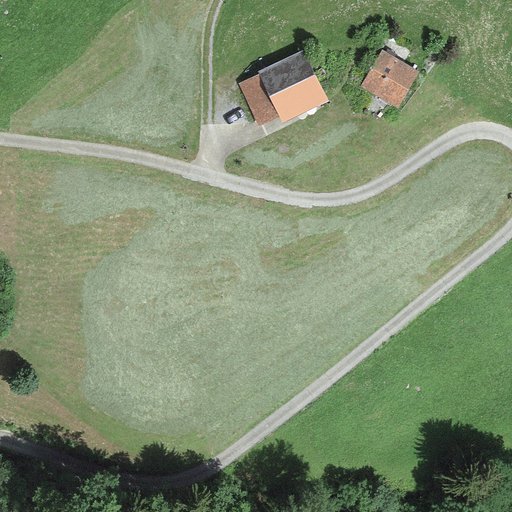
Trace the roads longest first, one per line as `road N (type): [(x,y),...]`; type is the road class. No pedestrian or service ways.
road 1 (unclassified): [(511,228),(216,468),(132,480),(0,433)]
road 2 (unclassified): [(0,136),(106,147),(275,194),(348,200),(467,129),(490,126),(511,135)]
road 3 (track): [(200,170),(207,24),(219,0)]
